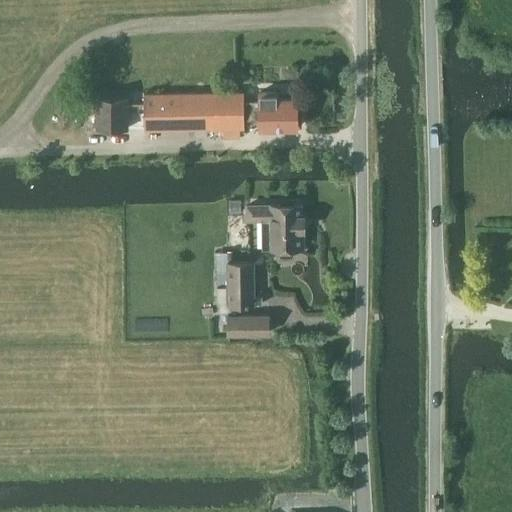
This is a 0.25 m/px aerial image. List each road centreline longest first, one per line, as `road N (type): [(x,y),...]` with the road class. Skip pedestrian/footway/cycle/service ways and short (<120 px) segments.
road 1 (unclassified): [(365,511),(360,0)]
road 2 (tertiary): [(437,511),(433,0)]
